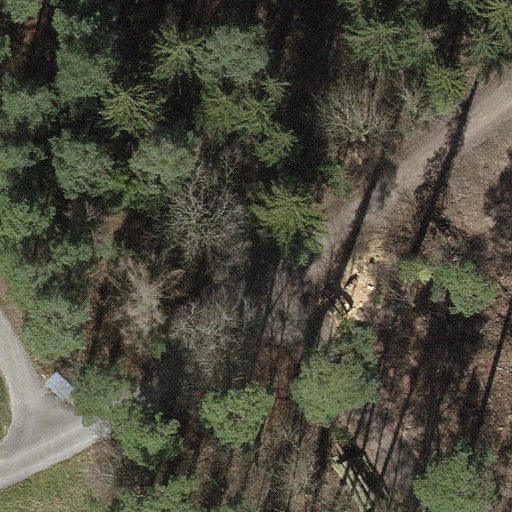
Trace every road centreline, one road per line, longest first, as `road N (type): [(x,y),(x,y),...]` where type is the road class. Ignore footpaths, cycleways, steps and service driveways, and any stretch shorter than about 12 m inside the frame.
road 1 (track): [(276,288),(142,57),(97,0)]
road 2 (track): [(511,89),(276,288)]
road 3 (track): [(276,288),(152,400),(51,451)]
road 4 (track): [(431,511),(276,288)]
road 5 (track): [(51,451),(0,336)]
